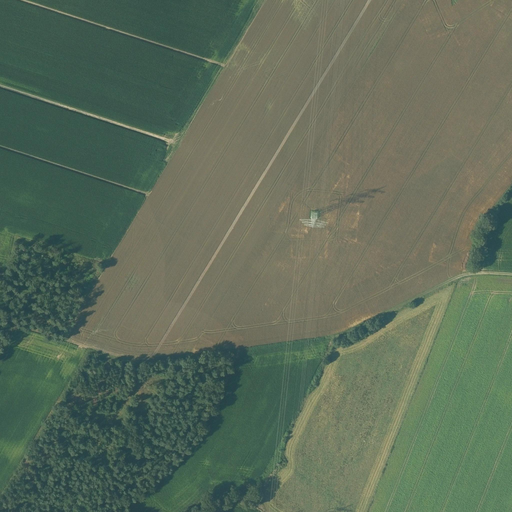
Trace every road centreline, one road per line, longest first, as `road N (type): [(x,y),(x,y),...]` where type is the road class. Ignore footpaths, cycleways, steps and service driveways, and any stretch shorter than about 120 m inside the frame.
road 1 (track): [(511,274),(461,275),(337,336),(240,350),(143,358),(66,340),(67,334)]
road 2 (track): [(0,86),(169,142)]
